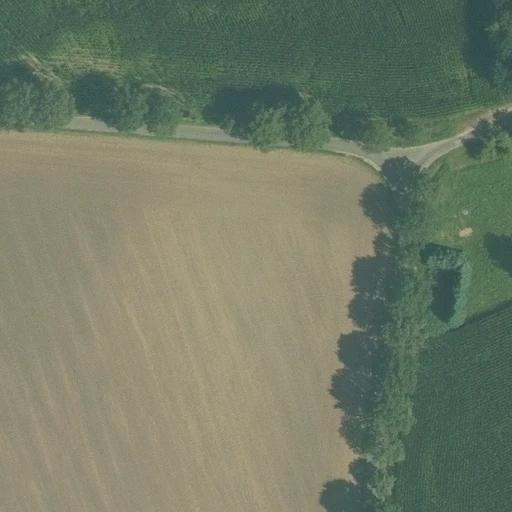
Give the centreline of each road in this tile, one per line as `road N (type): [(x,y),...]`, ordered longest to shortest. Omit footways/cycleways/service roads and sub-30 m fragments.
road 1 (unclassified): [(397,172),(374,156),(326,148),(0,120)]
road 2 (unclassified): [(372,511),(409,224),(397,172)]
road 3 (unclassified): [(397,172),(511,121)]
